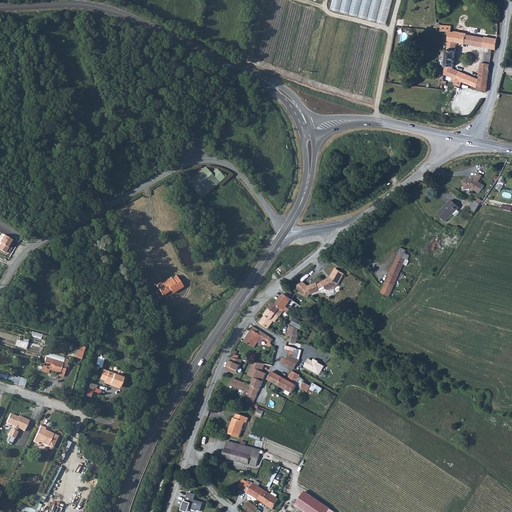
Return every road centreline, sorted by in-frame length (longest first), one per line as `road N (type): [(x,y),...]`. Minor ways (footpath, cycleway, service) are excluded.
road 1 (unclassified): [(0,288),(17,256),(44,236),(199,159),(236,170),(284,232)]
road 2 (secondary): [(304,122),(274,86),(139,22),(76,4),(0,7)]
road 3 (track): [(295,486),(337,394),(351,384),(467,452),(511,490)]
road 4 (tertiary): [(121,511),(158,423),(269,254)]
road 5 (residential): [(186,456),(214,377),(247,318)]
road 6 (tertiary): [(507,0),(485,111),(464,140)]
road 7 (tertiary): [(344,225),(464,140)]
road 8 (residential): [(247,318),(282,341),(275,367),(337,394)]
road 9 (residential): [(247,318),(344,225)]
road 10 (residential): [(0,386),(125,428)]
